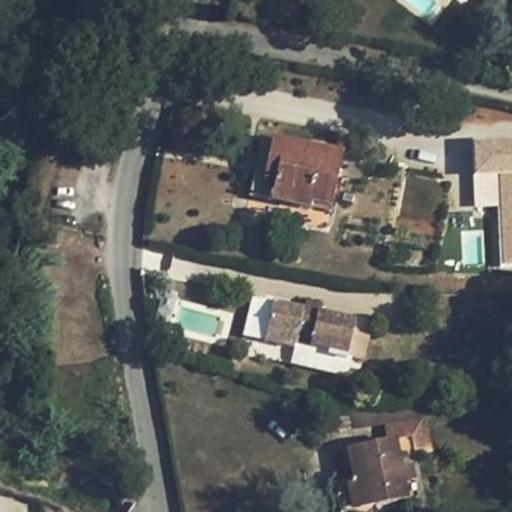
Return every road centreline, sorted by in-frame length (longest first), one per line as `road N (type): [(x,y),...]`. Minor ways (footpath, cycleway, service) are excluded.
road 1 (residential): [(160,511),(124,289),(124,205),(148,119),(189,22)]
road 2 (residential): [(511,93),(242,40),(189,22)]
